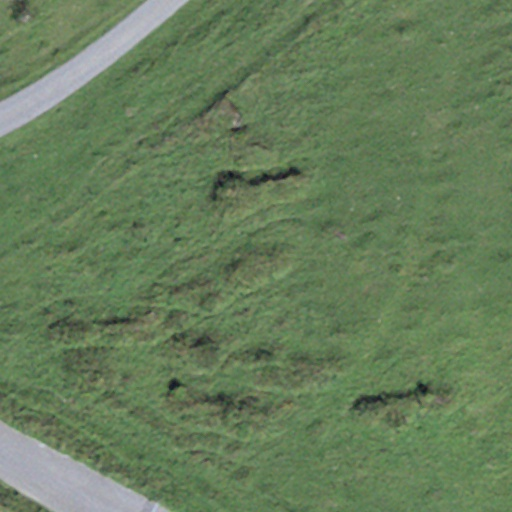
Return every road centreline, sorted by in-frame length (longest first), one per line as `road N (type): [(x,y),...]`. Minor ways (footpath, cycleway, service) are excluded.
road 1 (track): [(165,0),(80,77),(0,127)]
road 2 (track): [(0,460),(113,511)]
